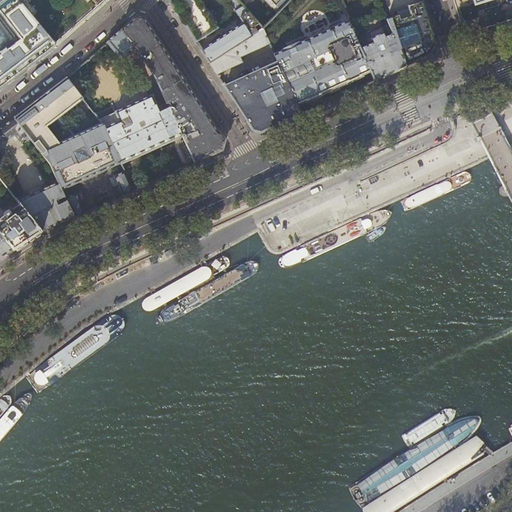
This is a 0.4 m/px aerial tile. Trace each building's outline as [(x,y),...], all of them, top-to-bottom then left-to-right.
[(0,0),(0,91),(3,89),(2,88),(11,81),(38,60),(39,61),(52,51),(51,50),(56,47),(17,0),(0,0)] [(168,0),(181,19),(196,43),(218,29),(201,4),(203,2),(201,0),(227,0),(243,24),(201,51),(207,59),(210,64),(263,29),(237,0),(168,0)] [(263,0),(264,1),(265,0),(267,0),(277,10),(274,13),(276,15),(279,12),(290,0),(263,0)] [(277,10),(267,0),(265,0),(264,1),(274,13),(277,10)] [(389,26),(393,35),(399,33),(400,38),(395,40),(406,66),(430,55),(435,44),(422,2),(408,7),(409,10),(398,13),(399,16),(386,20),(389,26)] [(121,30),(136,48),(137,50),(156,79),(167,103),(167,104),(174,100),(178,106),(170,111),(181,133),(185,131),(183,126),(188,122),(189,123),(193,130),(194,133),(183,138),(194,163),(208,156),(211,155),(212,155),(222,151),(225,141),(219,132),(218,132),(198,101),(144,17),(137,16),(121,30)] [(274,55),(278,63),(297,105),(304,102),(304,103),(306,102),(306,103),(307,102),(310,101),(310,100),(319,96),(319,97),(321,96),(322,95),(322,94),(341,84),(347,82),(347,83),(359,77),(359,78),(362,76),(361,75),(369,71),(360,50),(351,30),(352,30),(347,20),(346,20),(346,22),(299,44),(298,44),(297,45),(286,50),(283,50),(284,51),(277,54),(276,54),(274,55)] [(395,40),(393,35),(389,26),(382,30),(383,33),(371,39),(373,44),(360,50),(369,71),(374,81),(379,78),(406,66),(395,40)] [(269,44),(263,29),(210,64),(216,74),(242,62),(239,58),(269,44)] [(124,59),(136,48),(121,30),(108,41),(124,59)] [(297,105),(278,63),(225,87),(239,109),(253,131),(260,133),(280,124),(301,114),(297,105)] [(62,190),(121,163),(103,124),(77,136),(61,116),(70,109),(84,99),(67,77),(55,87),(30,106),(15,118),(31,139),(31,140),(50,165),(58,183),(62,190)] [(146,85),(151,96),(155,93),(151,83),(146,85)] [(103,124),(121,163),(182,135),(181,133),(170,111),(167,104),(167,103),(158,107),(153,97),(153,96),(152,96),(152,95),(150,96),(150,97),(115,112),(112,108),(96,115),(102,122),(103,124)] [(28,142),(31,140),(31,139),(15,118),(0,128),(0,146),(0,147),(0,146),(6,142),(7,141),(14,135),(20,142),(25,138),(28,142)] [(133,191),(124,171),(113,176),(122,195),(133,191)] [(56,201),(65,197),(62,190),(58,183),(55,184),(55,185),(51,186),(49,187),(44,189),(43,190),(31,195),(29,196),(25,198),(23,199),(24,199),(20,201),(20,200),(17,201),(20,205),(42,232),(57,226),(74,218),(67,201),(58,205),(56,201)] [(84,213),(75,194),(65,198),(67,201),(74,218),(82,214),(84,213)] [(0,220),(0,234),(13,251),(28,241),(42,232),(20,205),(10,213),(8,212),(6,213),(3,216),(4,217),(0,220)] [(0,260),(13,251),(0,234),(0,260)]
